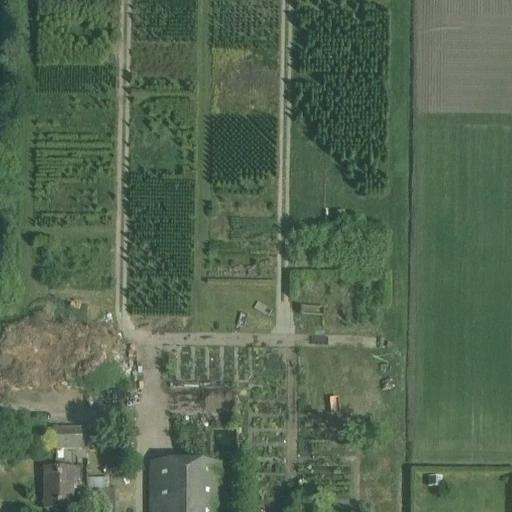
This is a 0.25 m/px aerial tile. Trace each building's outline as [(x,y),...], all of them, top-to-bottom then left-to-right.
[(218,413),(237,412),(236,392),(217,393),(218,413)] [(83,430),(55,430),(55,451),(83,451),(83,430)] [(219,511),(220,464),(150,464),(149,511),(219,511)] [(77,486),(77,470),(45,471),(45,511),(72,511),(72,486),(77,486)] [(109,492),(109,479),(87,479),(88,492),(97,492),(97,504),(103,504),(102,511),(118,511),(119,492),(109,492)]
